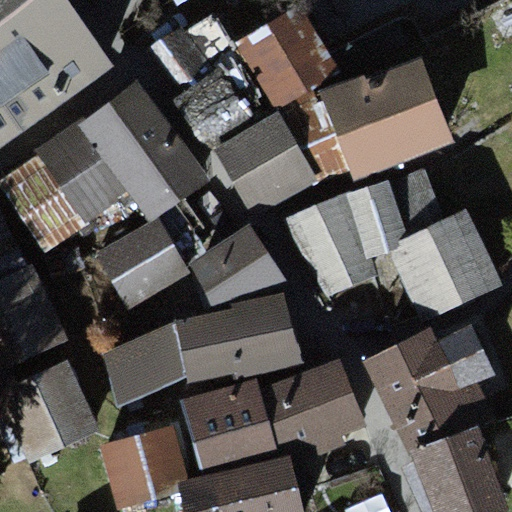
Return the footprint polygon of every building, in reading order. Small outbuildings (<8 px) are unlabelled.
[(0,0),(0,132),(112,53),(73,0),(0,0)] [(301,2),(238,38),(276,105),(340,69),(301,2)] [(450,141),(419,56),(327,89),(358,174),(450,141)] [(214,176),(139,75),(4,176),(57,248),(131,193),(153,222),(214,176)] [(319,175),(284,109),(225,140),(260,206),(319,175)] [(387,176),(290,218),(336,296),(381,271),(373,251),(392,244),(414,232),(387,176)] [(0,366),(70,335),(0,184),(0,366)] [(505,276),(467,204),(414,232),(392,244),(430,316),(505,276)] [(166,217),(107,251),(138,305),(196,271),(166,217)] [(292,284),(246,220),(197,256),(221,305),(284,286),(292,284)] [(308,361),(284,286),(221,305),(192,311),(109,349),(125,410),(200,383),(308,361)] [(435,324),(370,356),(416,447),(475,417),(495,408),(480,379),(499,370),(472,316),(439,332),(435,324)] [(337,355),(258,383),(281,448),(284,455),(363,428),(337,355)] [(105,425),(74,356),(6,386),(37,455),(105,425)] [(255,376),(186,400),(211,472),(281,448),(258,383),(255,376)] [(475,417),(416,447),(442,511),(475,511),(506,501),(475,417)] [(172,420),(106,446),(131,506),(196,479),(172,420)] [(303,511),(284,455),(281,448),(211,472),(225,511),(303,511)]
